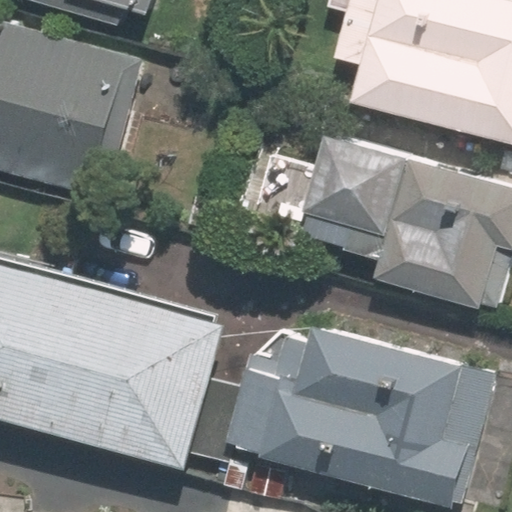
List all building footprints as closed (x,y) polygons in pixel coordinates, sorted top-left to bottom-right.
[(0,0),(0,154),(118,193),(164,53),(0,0)] [(118,0),(157,12),(161,0),(118,0)] [(384,92),(511,127),(511,0),(378,0),(365,47),(394,55),(384,92)] [(511,167),(483,160),(432,145),(432,144),(354,123),(332,199),(410,221),(397,270),(505,300),(511,276),(511,167)] [(0,399),(213,459),(255,309),(0,237),(0,399)] [(498,424),(466,416),(482,357),(336,317),(331,336),(306,330),(295,368),(270,361),(249,439),(476,502),(498,424)]
